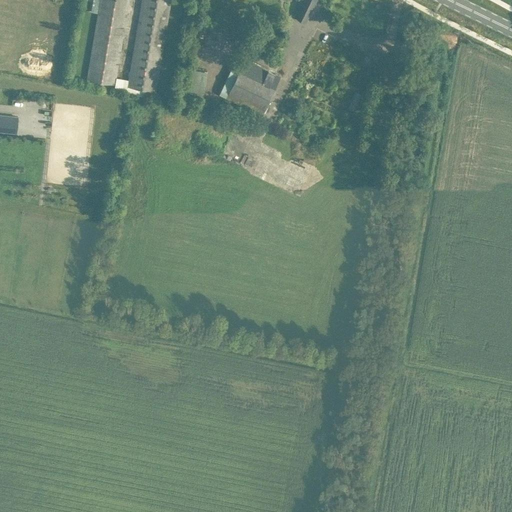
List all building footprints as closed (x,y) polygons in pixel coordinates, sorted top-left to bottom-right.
[(100,0),(87,79),(115,84),(128,0),(100,0)] [(141,0),(128,86),(155,91),(170,0),(141,0)] [(295,16),(297,17),(306,21),(316,0),(302,0),(302,2),(295,16)] [(258,26),(249,46),(270,56),(280,36),(258,26)] [(244,58),(225,99),(261,116),(281,76),(244,58)] [(190,92),(204,94),(206,70),(192,68),(190,92)] [(354,109),(361,94),(355,91),(347,106),(354,109)] [(18,117),(0,114),(0,130),(16,133),(18,117)]
